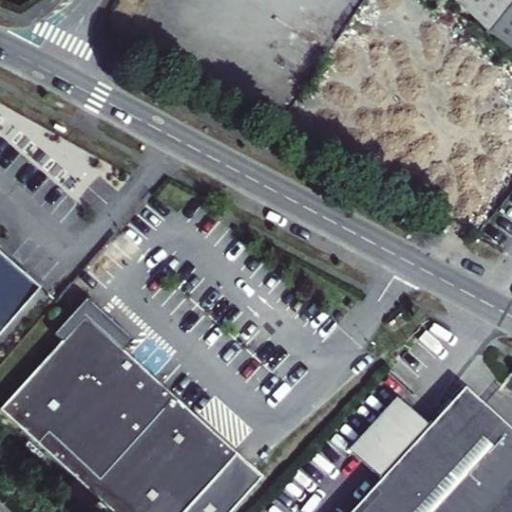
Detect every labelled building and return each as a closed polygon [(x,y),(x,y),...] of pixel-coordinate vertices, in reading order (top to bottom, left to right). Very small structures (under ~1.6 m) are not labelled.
[(511,0),(432,0),(511,64),(511,0)] [(0,318),(23,291),(0,272),(0,318)] [(63,306),(39,335),(45,340),(62,319),(86,338),(92,330),(63,306)] [(45,340),(0,393),(0,428),(100,511),(216,511),(249,473),(225,454),(86,338),(62,319),(45,340)] [(470,393),(452,377),(440,392),(445,396),(445,398),(447,399),(470,393)] [(418,416),(370,475),(339,511),(511,511),(511,427),(484,405),(470,393),(447,399),(445,398),(445,396),(440,392),(436,389),(425,402),(428,404),(418,416)] [(387,391),(340,450),(360,467),(370,475),(418,416),(410,409),(387,391)]
